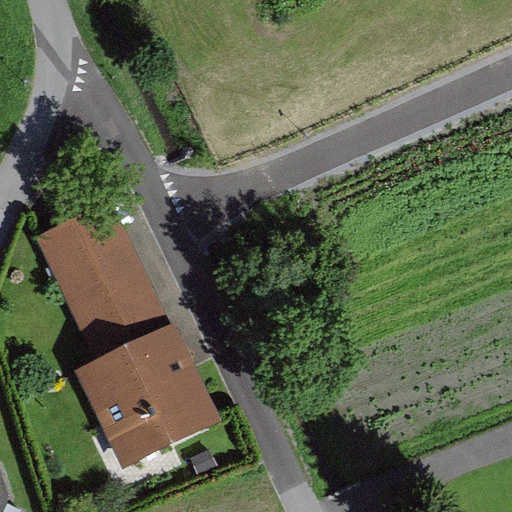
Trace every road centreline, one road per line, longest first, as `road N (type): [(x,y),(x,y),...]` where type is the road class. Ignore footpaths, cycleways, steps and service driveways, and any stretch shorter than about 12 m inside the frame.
road 1 (residential): [(89,62),(317,511)]
road 2 (residential): [(89,62),(0,263)]
